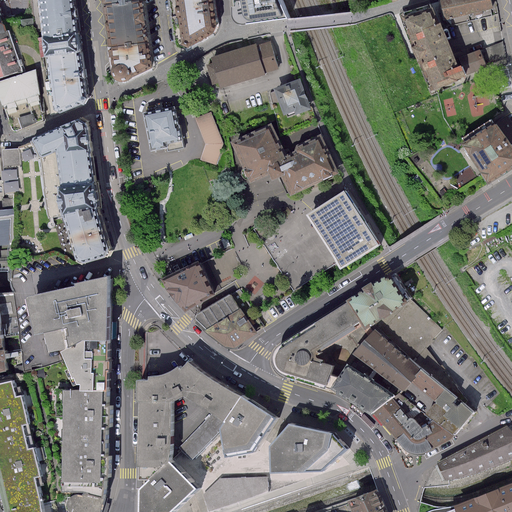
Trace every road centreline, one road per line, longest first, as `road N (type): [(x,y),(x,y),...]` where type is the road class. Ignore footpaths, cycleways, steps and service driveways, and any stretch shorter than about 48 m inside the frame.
road 1 (residential): [(511,186),(268,342),(244,372)]
road 2 (residential): [(124,511),(133,320),(153,291)]
road 3 (residential): [(244,372),(345,411),(382,454),(402,511)]
road 4 (residential): [(153,291),(118,216),(103,103)]
road 5 (residential): [(413,0),(230,37)]
road 6 (residential): [(230,37),(103,103)]
road 7 (residential): [(103,103),(18,140),(0,106)]
road 8 (residential): [(244,372),(200,342),(153,291)]
